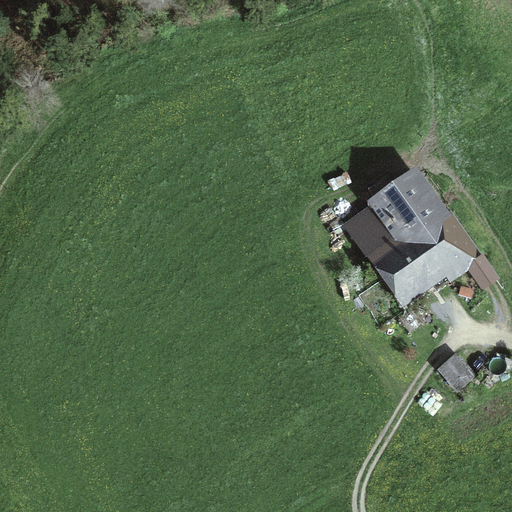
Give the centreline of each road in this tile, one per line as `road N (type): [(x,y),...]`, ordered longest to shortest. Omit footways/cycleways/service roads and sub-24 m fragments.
road 1 (track): [(406,403),(326,296),(316,229),(336,193),(368,179),(402,183)]
road 2 (track): [(511,346),(463,338),(414,386),(361,501),(364,511)]
road 3 (track): [(385,446),(275,511)]
